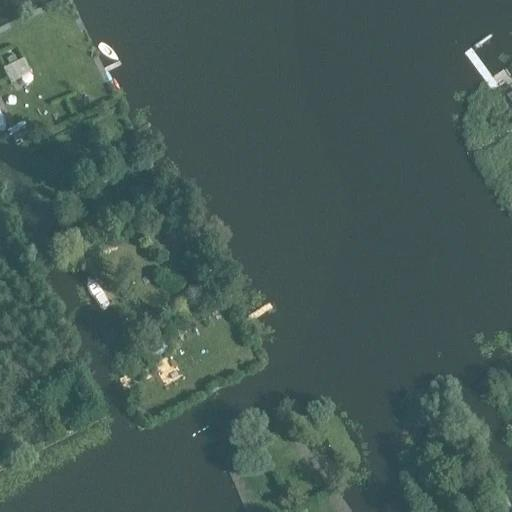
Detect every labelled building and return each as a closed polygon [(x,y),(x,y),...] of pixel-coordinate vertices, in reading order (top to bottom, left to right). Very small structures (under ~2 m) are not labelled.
[(10,86),(31,76),(23,61),(18,64),(14,57),(6,61),(9,67),(2,71),(10,86)] [(58,114),(52,117),(55,125),(61,123),(58,114)] [(120,206),(102,216),(108,228),(126,218),(120,206)] [(150,362),(169,352),(164,345),(146,355),(150,362)] [(143,379),(148,374),(145,371),(140,376),(143,379)]
